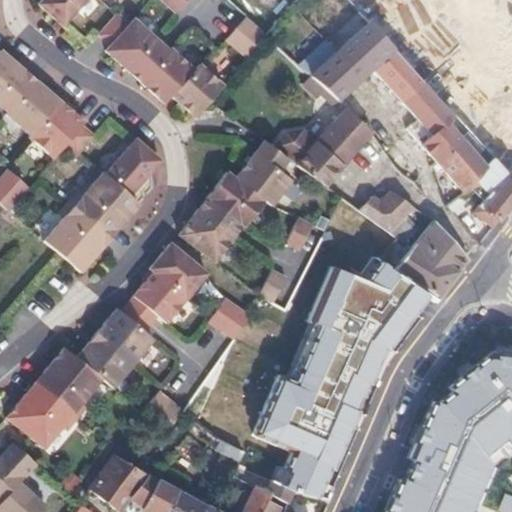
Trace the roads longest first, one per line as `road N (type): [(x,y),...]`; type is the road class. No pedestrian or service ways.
road 1 (residential): [(0,10),(165,119),(182,174),(180,199),(58,325),(0,370)]
road 2 (residential): [(338,511),(403,366),(491,263)]
